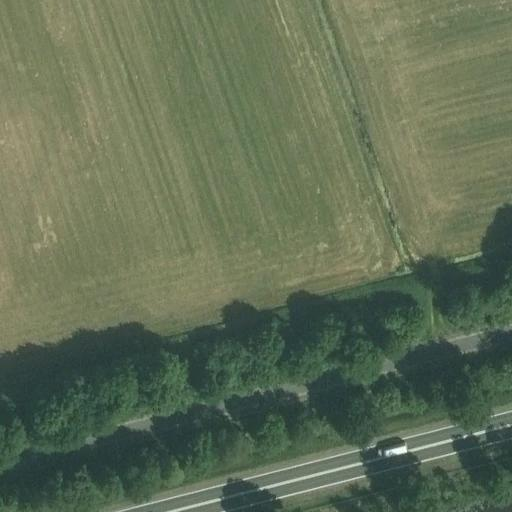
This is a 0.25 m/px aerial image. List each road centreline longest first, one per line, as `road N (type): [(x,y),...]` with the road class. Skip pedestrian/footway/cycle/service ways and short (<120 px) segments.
road 1 (unclassified): [(0,466),(511,335)]
road 2 (trunk): [(182,511),(511,428)]
